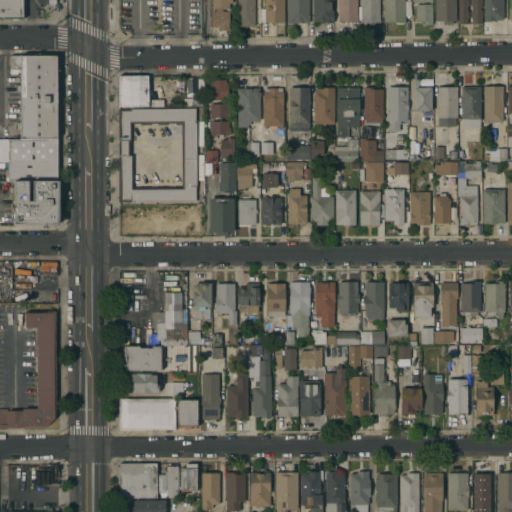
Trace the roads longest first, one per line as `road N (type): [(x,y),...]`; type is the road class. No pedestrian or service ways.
road 1 (residential): [(511,53),(110,57),(49,36),(0,36)]
road 2 (residential): [(511,253),(116,255),(0,244)]
road 3 (residential): [(511,445),(0,449)]
